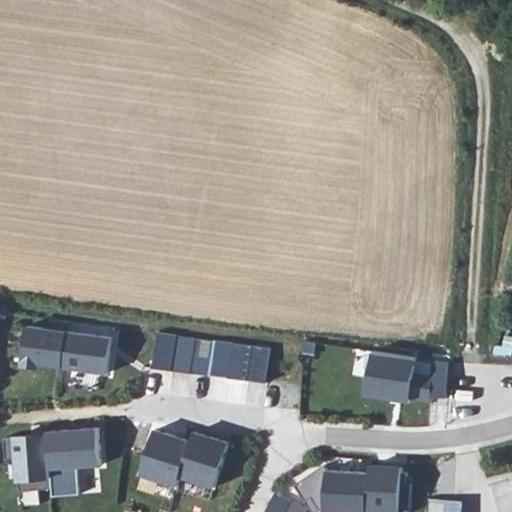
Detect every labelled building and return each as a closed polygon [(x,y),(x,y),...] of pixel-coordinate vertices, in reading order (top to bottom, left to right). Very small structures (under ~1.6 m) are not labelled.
[(42,363),(65,366),(70,331),(28,325),(23,365),(41,367),(42,363)] [(70,331),(65,366),(109,372),(114,336),(70,331)] [(160,332),(155,367),(174,370),(178,335),(160,332)] [(197,337),(178,335),(174,370),(192,372),(197,337)] [(197,337),(192,372),(211,375),(216,340),(197,337)] [(235,342),(216,340),(211,375),(230,377),(235,342)] [(254,345),(249,379),(268,382),(272,347),(254,345)] [(418,357),(375,351),(368,394),(410,401),(411,397),(432,400),(433,396),(449,397),(451,362),(434,359),(433,374),(416,372),(418,357)] [(100,426),(49,430),(49,433),(49,438),(53,488),(54,495),(81,493),(79,466),(102,464),(100,426)] [(193,441),(156,429),(142,473),(179,485),(182,476),(193,441)] [(193,441),(182,476),(217,486),(231,442),(196,431),(193,441)] [(21,490),(53,488),(49,438),(32,439),(32,435),(5,437),(7,459),(19,458),(21,490)] [(325,464),(296,484),(310,505),(314,511),(317,511),(321,510),(366,511),(368,511),(369,511),(371,472),(329,469),(325,464)] [(276,491),(265,511),(287,511),(293,500),(293,499),(276,491)] [(464,511),(465,500),(430,498),(429,511),(464,511)] [(307,511),(310,508),(293,500),(287,511),(307,511)]
